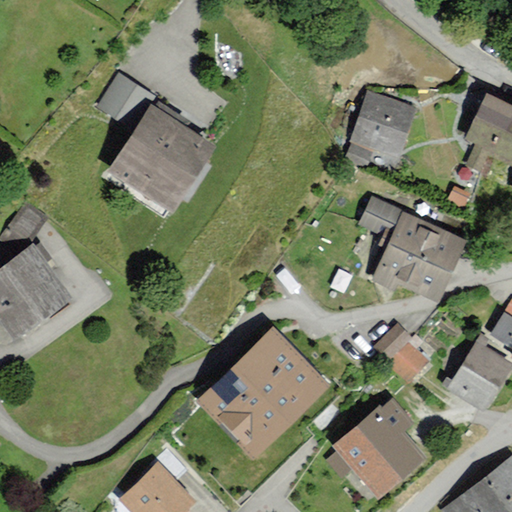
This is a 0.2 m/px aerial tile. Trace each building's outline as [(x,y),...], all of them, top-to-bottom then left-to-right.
[(124,117),(139,84),(113,73),(98,105),(124,117)] [(412,110),(371,95),(353,145),(394,160),(412,110)] [(511,109),(487,99),(471,137),(511,153),(511,109)] [(182,125),(157,108),(114,170),(167,206),(210,144),(182,125)] [(464,243),(374,199),(361,225),(394,241),(380,268),(437,296),(464,243)] [(24,202),(9,225),(27,237),(42,214),(24,202)] [(70,301),(33,249),(0,272),(0,311),(19,337),(70,301)] [(429,363),(392,328),(373,348),(410,384),(429,363)] [(239,368),(206,399),(256,453),(326,387),(275,334),(239,368)] [(511,365),(477,343),(449,388),(483,410),(511,365)] [(422,458),(380,410),(337,448),(379,496),(422,458)] [(511,511),(511,461),(448,510),(449,511),(511,511)] [(159,466),(125,498),(137,511),(181,511),(192,502),(159,466)]
